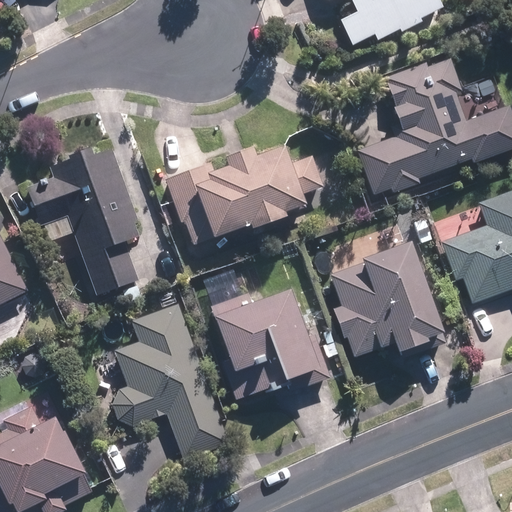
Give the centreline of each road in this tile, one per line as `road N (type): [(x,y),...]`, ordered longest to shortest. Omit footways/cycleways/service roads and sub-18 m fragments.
road 1 (residential): [(511,407),(268,511)]
road 2 (residential): [(199,30),(85,58),(0,100)]
